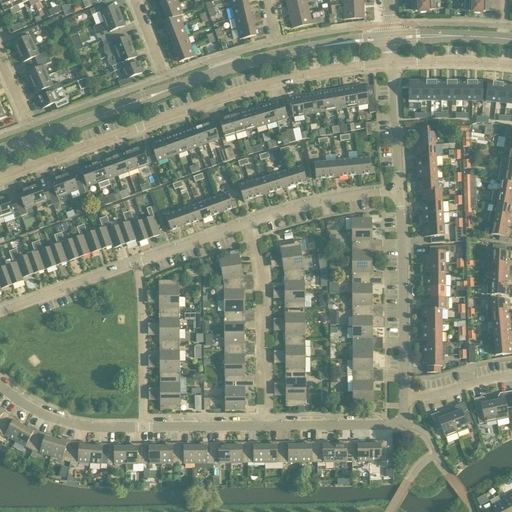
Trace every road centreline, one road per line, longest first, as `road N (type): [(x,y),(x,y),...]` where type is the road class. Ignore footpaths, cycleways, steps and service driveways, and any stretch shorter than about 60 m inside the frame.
road 1 (residential): [(392,62),(267,84),(0,179)]
road 2 (residential): [(0,151),(235,67),(391,37)]
road 3 (residential): [(403,398),(399,192)]
road 4 (residential): [(268,425),(260,265),(247,225)]
road 5 (residential): [(143,427),(140,263)]
road 6 (residential): [(403,398),(403,424),(268,425)]
road 7 (residential): [(247,225),(333,199),(399,192)]
road 8 (residential): [(143,427),(48,417),(0,387)]
road 9 (residential): [(0,311),(140,263)]
road 10 (residential): [(399,192),(392,62)]
road 11 (residential): [(268,425),(143,427)]
road 12 (residential): [(511,62),(392,62)]
